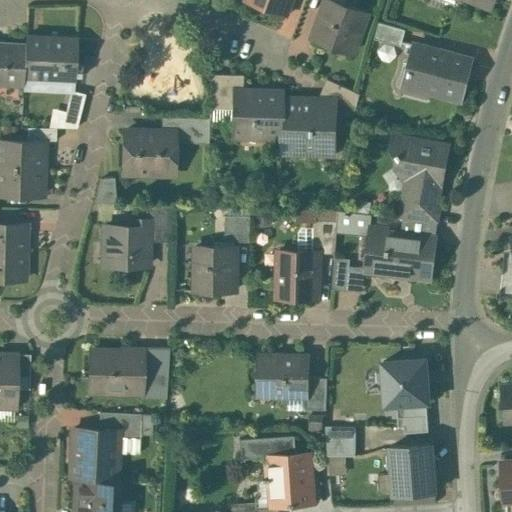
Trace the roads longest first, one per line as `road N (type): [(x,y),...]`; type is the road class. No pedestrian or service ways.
road 1 (residential): [(464,326),(50,318)]
road 2 (residential): [(50,318),(53,280),(128,0)]
road 3 (residential): [(511,45),(476,200),(464,326)]
road 4 (residential): [(464,343),(467,503)]
road 5 (residential): [(41,475),(50,318)]
road 6 (residential): [(280,54),(213,22),(136,0)]
road 7 (residential): [(467,503),(340,509)]
